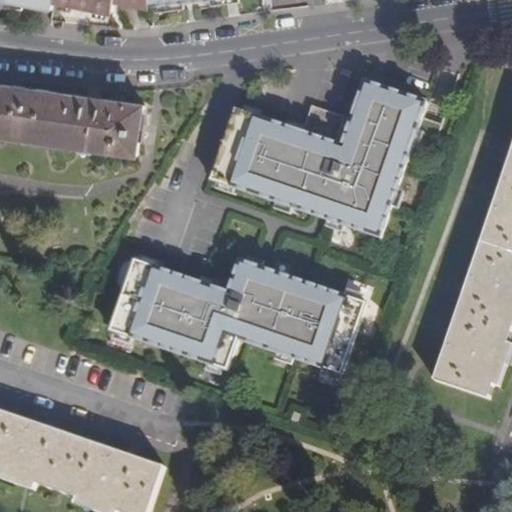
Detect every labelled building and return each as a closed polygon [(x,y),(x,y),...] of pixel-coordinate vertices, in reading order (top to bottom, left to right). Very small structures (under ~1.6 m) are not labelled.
[(54,9),(55,0),(0,0),(0,11),(52,24),(53,14),(54,9)] [(128,0),(127,10),(150,15),(148,0),(55,0),(54,9),(114,21),(117,8),(118,0),(128,0)] [(118,0),(117,8),(127,10),(128,0),(118,0)] [(148,0),(150,15),(150,20),(206,0),(148,0)] [(53,14),(97,23),(113,26),(114,21),(54,9),(53,14)] [(360,48),(351,45),(349,50),(358,53),(360,48)] [(217,177),(318,212),(319,206),(331,211),(330,216),(382,234),(429,99),(371,80),(358,117),(317,104),(308,130),(242,106),(217,177)] [(147,108),(0,84),(0,135),(139,155),(147,108)] [(511,144),(431,389),(485,406),(498,366),(511,325),(511,144)] [(181,162),(176,160),(173,169),(178,171),(181,162)] [(419,199),(425,201),(428,193),(422,191),(419,199)] [(319,206),(318,212),(330,216),(331,211),(319,206)] [(370,295),(270,260),(268,266),(256,261),(259,256),(245,251),(235,278),(139,250),(113,323),(231,361),(242,330),(345,366),(370,295)] [(268,266),(270,260),(259,256),(256,261),(268,266)] [(96,275),(93,284),(98,285),(101,277),(96,275)] [(292,417),(298,419),(300,409),(295,408),(292,417)] [(0,474),(112,511),(150,511),(165,467),(132,456),(42,425),(0,410),(0,474)]
